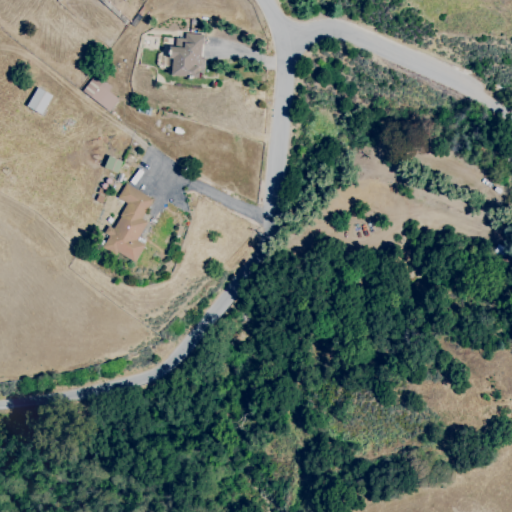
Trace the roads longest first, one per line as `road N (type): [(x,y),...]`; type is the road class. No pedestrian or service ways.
road 1 (residential): [(0,411),(160,382),(187,358),(274,233),(287,30),(252,0)]
road 2 (residential): [(511,115),(460,77),(343,31),(287,30)]
